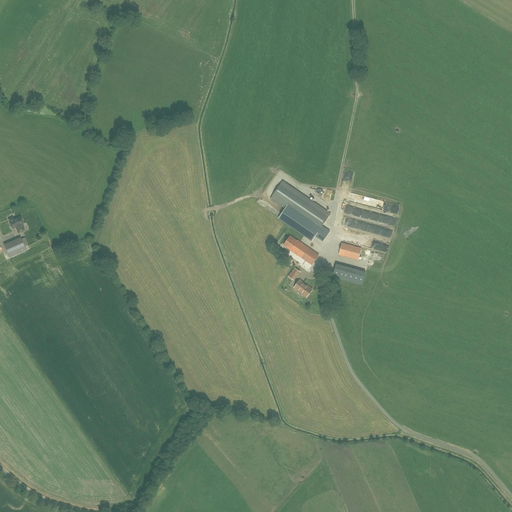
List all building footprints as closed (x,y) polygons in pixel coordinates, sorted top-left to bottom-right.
[(341,151),(346,132),(339,131),(334,149),(341,151)] [(323,240),(330,231),(322,226),(330,214),(283,181),(271,198),(285,208),(279,218),(287,224),(312,241),(316,235),(323,240)] [(18,224),(16,218),(14,220),(13,217),(8,219),(9,221),(9,222),(12,229),(16,227),(17,227),(16,226),(18,225),(17,224),(18,224)] [(17,227),(16,227),(18,233),(24,230),(22,225),(23,224),(20,217),(16,218),(18,224),(17,224),(18,225),(16,226),(17,227)] [(312,265),(319,255),(297,240),(297,241),(290,236),(284,245),(291,250),(290,250),(312,265)] [(20,238),(4,245),(9,258),(26,250),(20,238)] [(358,260),(361,248),(342,243),(339,255),(358,260)] [(333,277),(362,285),(365,272),(336,264),(333,277)] [(295,268),(289,276),(295,281),(301,272),(295,268)] [(309,287),(307,285),(300,280),(294,288),(306,297),(312,289),(309,287)]
